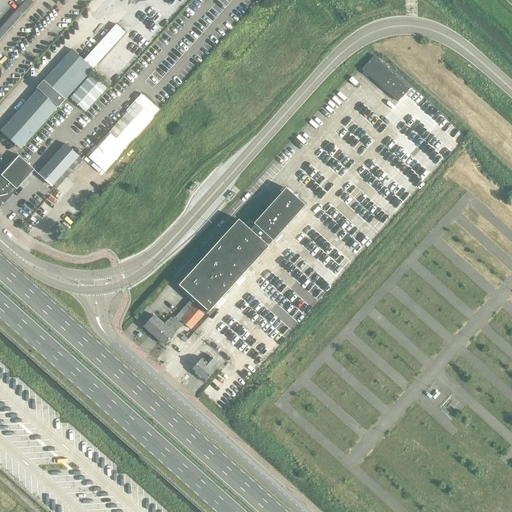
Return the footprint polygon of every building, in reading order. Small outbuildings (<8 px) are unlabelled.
[(0,41),(35,3),(31,0),(24,0),(0,27),(0,41)] [(93,69),(125,32),(116,24),(84,60),(72,50),(61,62),(51,73),(44,81),(37,88),(38,90),(1,131),(21,149),(58,107),(93,69)] [(374,56),(362,70),(398,101),(410,88),(374,56)] [(86,111),(108,87),(92,72),(70,97),(86,111)] [(123,117),(92,151),(107,165),(138,130),(132,125),(123,117)] [(337,124),(335,128),(344,135),(346,131),(337,124)] [(65,144),(39,174),(47,182),(52,186),(79,156),(65,144)] [(18,156),(0,176),(0,197),(3,201),(14,188),(16,190),(34,170),(18,156)] [(208,314),(268,247),(305,205),(285,188),(249,229),(239,220),(179,285),(193,298),(174,319),(171,317),(164,325),(154,315),(144,326),(163,344),(183,322),(191,330),(206,313),(208,314)] [(454,285),(415,328),(425,337),(463,294),(454,285)] [(476,305),(439,346),(465,369),(502,329),(476,305)] [(511,341),(480,377),(506,400),(511,394),(511,341)] [(191,370),(198,376),(213,359),(210,355),(205,361),(202,358),(191,370)] [(213,359),(198,376),(204,382),(215,370),(212,367),(217,362),(213,359)] [(410,361),(374,401),(452,470),(487,431),(410,361)]
